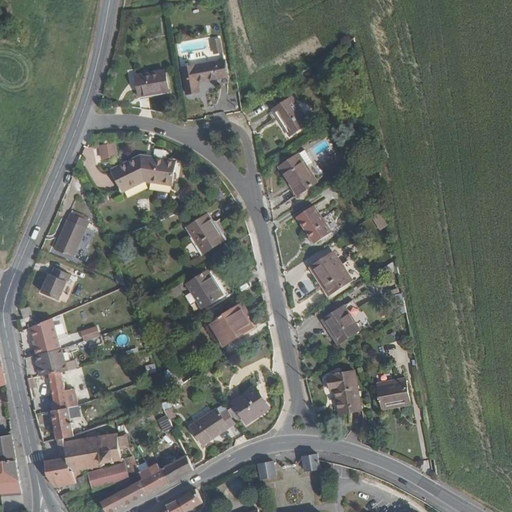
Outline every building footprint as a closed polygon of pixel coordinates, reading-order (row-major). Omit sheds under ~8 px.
[(213,54),(222,52),(219,36),(210,38),(213,54)] [(228,77),(225,60),(182,67),(187,94),(200,92),(198,82),(228,77)] [(170,92),(166,70),(136,75),(140,97),(170,92)] [(291,135),(310,123),(292,97),(273,109),(291,135)] [(97,144),(99,159),(116,157),(114,142),(97,144)] [(307,166),(314,162),(305,150),(299,154),(307,166)] [(313,185),(318,182),(307,166),(299,154),(279,167),(298,195),(303,192),(313,185)] [(177,162),(168,160),(152,158),(151,161),(136,159),(112,170),(123,191),(145,180),(161,182),(173,184),(177,162)] [(306,198),(317,191),(313,185),(303,192),(306,198)] [(315,243),(332,232),(315,205),(297,217),(315,243)] [(74,257),(90,221),(71,212),(55,249),(74,257)] [(378,230),(387,225),(379,212),(370,217),(378,230)] [(204,254),(226,239),(209,213),(186,227),(204,254)] [(330,295),(353,280),(334,251),(313,265),(325,284),(323,285),(330,295)] [(323,285),(325,284),(313,265),(311,267),(323,285)] [(60,300),(71,274),(55,267),(52,274),(50,273),(42,292),(60,300)] [(203,308),(224,295),(208,270),(187,283),(203,308)] [(247,318),(246,318),(238,305),(210,323),(225,346),(253,327),(247,318)] [(246,318),(247,318),(239,305),(238,305),(246,318)] [(341,342),(361,330),(345,305),(323,319),(329,329),(331,327),(341,342)] [(24,318),(33,315),(30,307),(22,309),(24,318)] [(33,348),(36,356),(56,350),(59,349),(51,319),(29,328),(33,341),(35,348),(33,348)] [(339,344),(341,342),(331,327),(329,329),(339,344)] [(56,350),(36,356),(38,362),(39,367),(37,368),(40,376),(49,374),(62,372),(68,371),(61,349),(59,349),(56,350)] [(178,373),(175,374),(171,368),(163,373),(171,392),(184,383),(178,373)] [(362,410),(355,370),(328,375),(331,391),(335,390),(340,414),(362,410)] [(63,438),(74,436),(68,408),(66,393),(62,372),(49,374),(56,410),(53,410),(57,440),(58,440),(63,438)] [(400,407),(411,404),(407,378),(378,383),(382,406),(399,402),(400,407)] [(247,423),(267,410),(259,397),(262,395),(256,386),(233,402),(247,423)] [(32,399),(40,397),(37,387),(30,388),(32,399)] [(73,391),(66,393),(68,408),(76,406),(73,391)] [(267,410),(271,408),(262,395),(259,397),(267,410)] [(227,409),(220,413),(217,408),(191,426),(203,445),(236,423),(227,409)] [(166,431),(174,427),(168,415),(160,418),(166,431)] [(116,433),(116,434),(108,435),(107,431),(105,431),(106,436),(99,437),(99,432),(96,433),(97,438),(88,439),(88,436),(86,436),(86,439),(78,441),(77,438),(75,438),(76,441),(66,443),(65,441),(64,441),(67,455),(62,457),(65,472),(82,469),(102,466),(102,463),(110,462),(111,463),(113,463),(113,461),(120,460),(120,462),(122,462),(120,449),(129,447),(130,447),(127,432),(126,432),(120,433),(117,434),(117,433),(116,433)] [(13,435),(0,437),(0,461),(17,460),(13,435)] [(67,455),(64,441),(63,438),(58,440),(62,457),(67,455)] [(171,484),(195,470),(187,454),(163,468),(170,482),(171,484)] [(304,473),(321,470),(319,461),(318,455),(302,458),(304,473)] [(45,460),(48,475),(65,472),(62,457),(45,460)] [(138,482),(143,479),(140,472),(133,457),(127,459),(138,482)] [(17,460),(0,461),(0,493),(0,494),(23,492),(17,460)] [(130,479),(125,462),(89,472),(93,489),(94,489),(113,484),(130,479)] [(113,511),(149,494),(170,482),(163,468),(161,468),(158,463),(140,472),(143,479),(138,482),(132,485),(117,493),(102,501),(107,511),(113,511)] [(263,483),(280,479),(276,463),(260,466),(263,483)] [(84,475),(82,469),(65,472),(48,475),(55,487),(68,484),(75,483),(77,482),(76,478),(84,475)] [(77,489),(88,485),(84,475),(76,478),(77,482),(75,483),(77,489)] [(117,493),(132,485),(130,479),(113,484),(117,493)] [(185,511),(203,501),(196,488),(179,497),(185,511)] [(183,511),(185,511),(179,497),(167,504),(169,508),(170,511),(183,511)]
